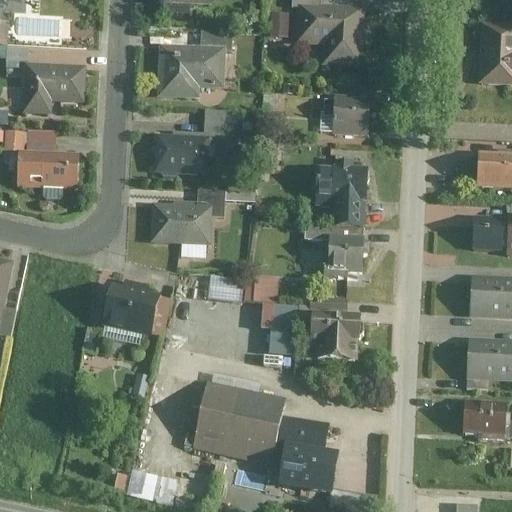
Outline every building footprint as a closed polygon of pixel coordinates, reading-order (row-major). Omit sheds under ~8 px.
[(0,0),(0,9),(9,9),(9,0),(0,0)] [(213,0),(163,0),(164,7),(213,9),(213,0)] [(294,0),(294,9),(320,10),(319,0),(294,0)] [(365,11),(320,10),(294,9),(293,47),(324,48),(324,69),(363,70),(365,11)] [(293,37),(293,22),(276,22),(276,37),(293,37)] [(9,26),(0,25),(0,47),(8,48),(9,26)] [(511,28),(481,27),(478,89),(511,90),(511,28)] [(227,50),(227,56),(234,56),(234,36),(202,36),(202,50),(227,50)] [(8,48),(0,47),(0,61),(7,62),(7,65),(26,66),(29,66),(30,50),(8,50),(8,48)] [(227,50),(202,50),(160,49),(159,103),(201,104),(202,95),(226,95),(227,56),(227,50)] [(29,66),(26,66),(24,118),(56,119),(57,106),(85,107),(87,67),(29,66)] [(374,106),(323,106),(323,137),(374,137),(374,106)] [(211,138),(211,151),(240,151),(240,117),(206,116),(206,138),(211,138)] [(25,136),(5,135),(4,147),(4,152),(24,153),(25,136)] [(211,138),(206,138),(157,137),(157,179),(210,180),(211,151),(211,138)] [(83,159),(21,156),(20,192),(82,194),(83,159)] [(511,160),(478,159),(476,191),(511,192),(511,160)] [(334,172),(319,171),(319,212),(334,212),(334,229),(364,229),(365,208),(368,208),(369,172),(354,172),(354,167),(334,167),(334,172)] [(214,208),(214,223),(229,223),(228,196),(198,196),(198,208),(214,208)] [(214,208),(198,208),(153,208),(154,250),(214,249),(214,223),(214,208)] [(478,222),(477,254),(507,255),(507,257),(511,257),(511,220),(509,220),(509,223),(478,222)] [(330,243),(364,243),(364,229),(334,229),(305,228),(305,243),(330,243)] [(364,243),(330,243),(330,277),(368,277),(369,244),(364,243)] [(13,267),(0,263),(0,330),(4,312),(13,267)] [(244,284),(211,280),(209,303),(241,307),(244,284)] [(244,302),(277,305),(278,283),(246,280),(244,302)] [(511,283),(471,282),(470,322),(511,322),(511,283)] [(160,302),(114,293),(106,334),(152,343),(160,302)] [(305,312),(263,310),(262,335),(273,336),(272,361),(303,363),(305,312)] [(16,314),(4,312),(0,330),(0,339),(10,341),(16,314)] [(369,320),(315,320),(316,354),(321,354),(321,372),(363,372),(363,354),(369,354),(369,320)] [(511,345),(468,344),(467,387),(511,387),(511,345)] [(286,403),(206,387),(193,454),(273,469),(277,451),(283,420),(286,403)] [(510,408),(463,407),(462,436),(509,438),(510,408)] [(287,451),(325,458),(330,429),(283,420),(277,451),(286,453),(287,451)] [(325,458),(287,451),(286,453),(279,491),(330,501),(338,461),(325,458)] [(177,486),(132,476),(126,501),(172,511),(177,486)] [(128,481),(118,478),(114,493),(124,496),(128,481)]
